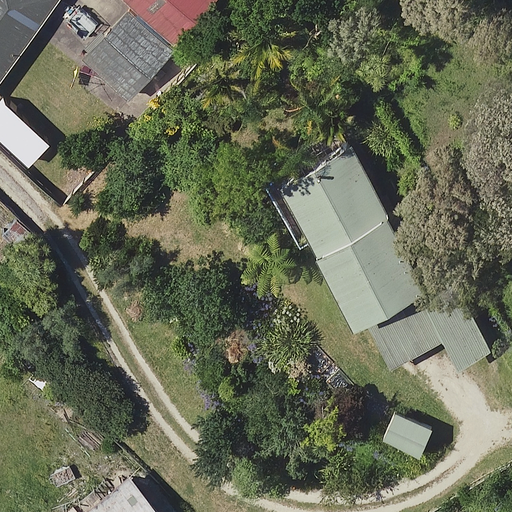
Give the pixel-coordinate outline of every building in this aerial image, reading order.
[(0,0),(0,45),(35,0),(0,0)] [(137,0),(168,32),(201,0),(137,0)] [(163,49),(117,5),(75,48),(121,93),(163,49)] [(339,129),(266,165),(337,306),(409,270),(339,129)] [(481,343),(449,273),(358,315),(378,358),(435,332),(448,359),(481,343)] [(422,421),(382,403),(371,429),(411,446),(422,421)] [(511,456),(501,463),(511,482),(511,456)] [(149,511),(105,457),(37,511),(149,511)]
